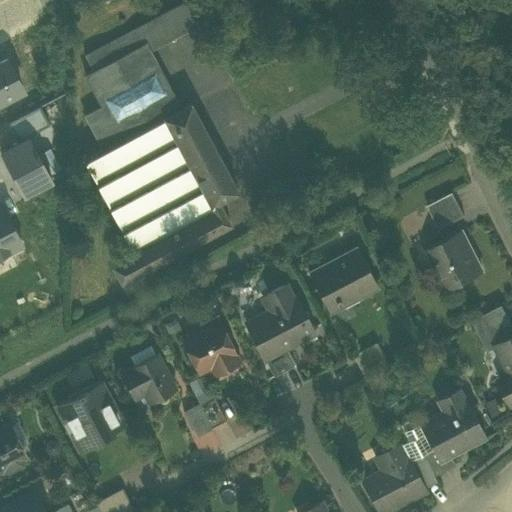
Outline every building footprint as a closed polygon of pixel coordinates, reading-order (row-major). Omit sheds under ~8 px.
[(166,23),(173,37),(196,24),(189,10),(184,1),(161,13),(166,23)] [(144,23),(149,32),(166,23),(161,13),(144,23)] [(144,23),(137,26),(149,49),(173,37),(166,23),(149,32),(144,23)] [(85,114),(103,148),(180,106),(149,49),(137,26),(85,54),(93,69),(85,74),(102,105),(86,113),(85,114)] [(9,53),(0,57),(0,102),(28,88),(9,53)] [(141,270),(175,252),(183,248),(230,223),(218,200),(238,190),(190,101),(180,106),(103,148),(84,158),(134,253),(112,264),(121,281),(141,270)] [(40,104),(8,121),(18,140),(28,134),(50,123),(40,104)] [(53,128),(50,123),(28,134),(52,179),(53,128)] [(18,140),(0,149),(23,193),(52,179),(28,134),(18,140)] [(427,204),(439,227),(465,214),(453,191),(427,204)] [(0,205),(0,253),(22,242),(2,205),(0,205)] [(436,269),(445,288),(483,269),(462,229),(427,247),(438,268),(436,269)] [(309,271),(331,312),(333,311),(330,306),(353,294),(354,297),(377,285),(356,246),(309,271)] [(438,268),(427,247),(423,249),(444,289),(445,288),(436,269),(438,268)] [(186,254),(183,248),(175,252),(179,259),(186,254)] [(145,279),(141,270),(121,281),(126,289),(145,279)] [(245,320),(263,354),(284,343),(289,340),(288,338),(298,332),(300,335),(312,328),(295,295),(293,295),(293,296),(286,283),(266,294),(273,306),(245,320)] [(378,287),(377,285),(354,297),(353,294),(330,306),(333,311),(378,287)] [(499,306),(511,332),(511,321),(503,304),(499,306)] [(488,348),(488,349),(496,345),(496,344),(511,335),(511,332),(499,306),(473,319),(488,348)] [(182,338),(200,371),(210,365),(222,359),(226,367),(239,360),(218,319),(182,338)] [(288,338),(289,340),(300,335),(298,332),(288,338)] [(499,377),(511,401),(511,335),(496,344),(496,345),(510,372),(499,377)] [(353,354),(364,376),(378,368),(388,363),(387,361),(377,341),(361,349),(353,354)] [(266,361),(274,375),(295,363),(284,343),(263,354),(266,361)] [(144,390),(150,400),(174,387),(156,352),(131,365),(131,366),(128,367),(122,371),(120,371),(134,396),(144,390)] [(222,359),(210,365),(214,374),(226,367),(222,359)] [(85,444),(91,445),(100,441),(101,435),(117,427),(109,413),(111,405),(99,382),(82,391),(81,389),(78,392),(78,393),(61,402),(68,415),(67,420),(74,435),(79,432),(85,444)] [(419,421),(420,422),(433,447),(444,441),(449,451),(467,441),(469,445),(486,437),(486,436),(460,387),(441,397),(447,407),(419,421)] [(214,396),(200,404),(212,427),(226,419),(214,396)] [(198,434),(212,427),(200,404),(186,411),(198,434)] [(422,452),(433,447),(420,422),(411,426),(415,433),(413,436),(422,452)] [(0,468),(1,468),(9,470),(23,463),(25,454),(21,446),(15,444),(5,425),(0,427),(0,468)] [(413,437),(401,443),(412,464),(425,458),(422,452),(413,436),(413,437)] [(422,452),(425,458),(434,474),(455,463),(449,451),(444,441),(433,447),(422,452)] [(423,486),(412,464),(401,443),(400,442),(384,451),(391,466),(383,470),(382,468),(363,478),(380,511),(383,511),(413,497),(410,493),(423,486)] [(376,455),(382,468),(383,470),(391,466),(384,451),(376,455)] [(436,480),(434,474),(425,458),(412,464),(423,486),(424,487),(436,480)] [(410,493),(413,497),(425,490),(424,487),(423,486),(410,493)] [(130,511),(134,510),(127,497),(122,488),(96,501),(97,503),(101,511),(130,511)] [(44,511),(34,491),(0,509),(0,511),(44,511)] [(327,511),(322,500),(303,510),(303,511),(327,511)] [(73,511),(68,503),(68,502),(48,511),(73,511)]
